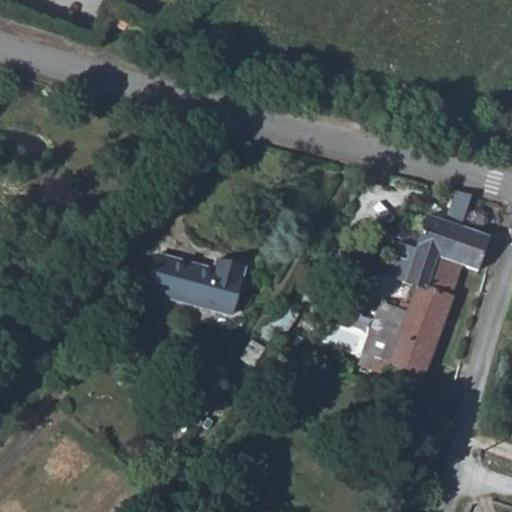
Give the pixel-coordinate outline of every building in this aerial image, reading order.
[(403,302),(386,299),(361,388),(378,404),(390,411),(394,393),(419,302),(435,305),(464,233),(476,201),(455,195),(445,225),(437,224),(403,302)] [(0,247),(4,249),(13,212),(0,208),(0,247)] [(435,305),(419,302),(394,393),(427,401),(462,275),(479,278),(490,243),(464,233),(435,305)] [(224,273),(167,253),(155,287),(240,315),(254,269),(229,261),(224,273)] [(272,350),(258,342),(247,360),(260,369),(272,350)]
